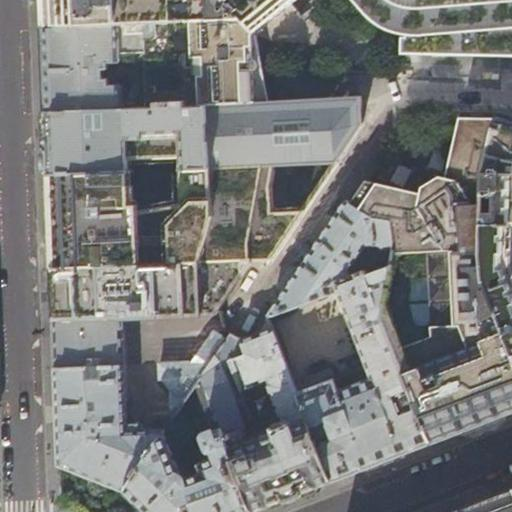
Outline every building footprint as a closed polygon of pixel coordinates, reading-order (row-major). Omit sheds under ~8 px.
[(41,0),(42,27),(183,22),(242,20),(223,0),(41,0)] [(277,16),(295,0),(223,0),(242,20),(255,34),(277,16)] [(511,0),(357,0),(364,8),(371,16),(377,21),(383,25),(388,29),(395,32),(401,34),(401,54),(435,54),(471,55),(511,55),(511,0)] [(242,20),(183,22),(187,107),(207,107),(269,104),(268,102),(266,87),(264,71),(263,71),(255,34),(242,20)] [(44,67),(46,113),(187,107),(183,22),(42,27),(44,67)] [(269,104),(207,107),(210,168),(337,162),(361,125),(361,113),(360,97),(314,100),(268,102),(269,104)] [(207,107),(187,107),(46,113),(47,141),(48,175),(210,168),(207,107)] [(419,109),(418,115),(411,162),(486,164),(498,110),(450,110),(419,109)] [(511,114),(498,110),(486,164),(484,173),(511,173),(511,114)] [(511,348),(484,279),(484,173),(486,164),(411,162),(418,115),(403,121),(392,136),(378,157),(368,170),(346,201),(375,219),(392,222),(395,253),(383,320),(431,443),(491,420),(511,412),(511,348)] [(337,162),(210,168),(48,175),(49,190),(50,216),(52,270),(252,261),(271,260),(337,162)] [(511,173),(484,173),(484,279),(511,348),(511,173)] [(267,319),(269,319),(329,296),(327,289),(336,285),(369,368),(336,380),(332,370),(330,370),(327,364),(323,361),(311,365),(309,371),(311,378),(294,384),(332,481),(379,463),(431,443),(383,320),(395,253),(392,222),(375,219),(346,201),(315,247),(302,266),(290,267),(277,287),(281,298),(267,319)] [(252,261),(52,270),(53,294),(54,319),(123,317),(215,315),(245,271),(252,261)] [(123,317),(54,319),(55,339),(58,417),(60,465),(90,478),(125,492),(165,433),(169,427),(142,430),(142,422),(132,422),(128,430),(123,317)] [(294,384),(269,319),(267,319),(262,328),(259,331),(255,333),(251,335),(248,336),(244,336),(240,336),(247,356),(230,363),(251,417),(242,421),(245,428),(225,436),(252,511),(293,497),(332,481),(294,384)] [(172,421),(227,341),(214,331),(191,362),(160,364),(160,379),(163,379),(171,390),(172,421)] [(231,333),(227,341),(198,384),(217,437),(207,441),(213,459),(217,458),(219,464),(202,470),(205,478),(190,484),(189,482),(186,481),(184,481),(165,433),(125,492),(145,511),(252,511),(225,436),(245,428),(242,421),(251,417),(230,363),(247,356),(240,336),(235,335),(232,334),(231,333)] [(511,511),(511,489),(486,499),(459,510),(459,511),(511,511)]
